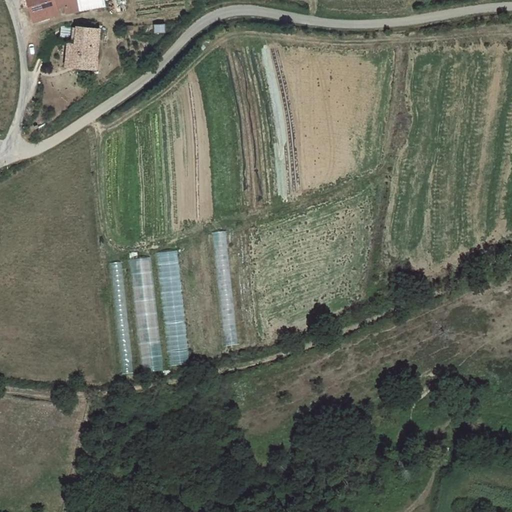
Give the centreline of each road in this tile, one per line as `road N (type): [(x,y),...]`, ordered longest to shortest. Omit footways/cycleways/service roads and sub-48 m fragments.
road 1 (unclassified): [(511,8),(406,24),(232,8),(207,19),(146,81),(51,143),(8,156)]
road 2 (unclassified): [(8,156),(23,90),(21,43),(5,0)]
